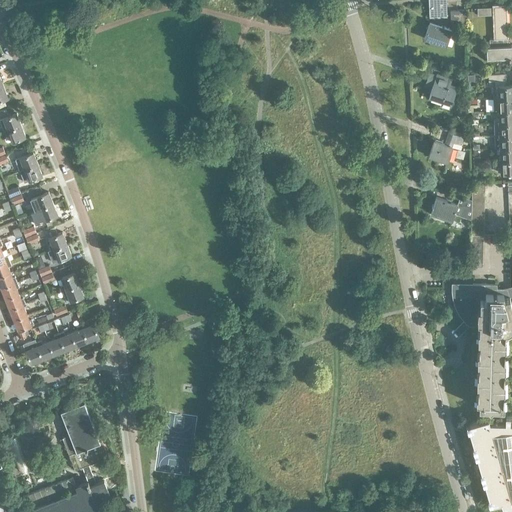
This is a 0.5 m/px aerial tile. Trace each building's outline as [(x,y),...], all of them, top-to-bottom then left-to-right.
[(430,24),(435,24),(439,24),(449,24),(449,17),(448,3),(430,3),(430,24)] [(507,4),(492,4),(492,7),(478,8),(478,15),(479,15),(479,14),(493,13),(494,39),(489,39),(490,46),(486,46),(487,58),(511,57),(511,44),(508,45),(507,44),(509,44),(509,40),(507,40),(507,38),(508,38),(507,4)] [(467,36),(467,17),(452,18),(453,30),(451,35),(443,33),(449,24),(439,24),(435,24),(433,29),(432,29),(426,45),(448,53),(454,37),(467,36)] [(436,74),(430,72),(425,87),(432,89),(429,96),(443,100),(441,107),(449,109),(457,88),(449,85),(452,78),(437,73),(436,74)] [(511,84),(504,85),(504,73),(488,74),(488,81),(494,81),(495,92),(493,92),(493,98),(511,97),(511,84)] [(0,101),(5,99),(8,98),(4,87),(0,88),(0,101)] [(493,111),(497,110),(511,109),(511,97),(493,98),(493,111)] [(494,123),(511,122),(511,109),(497,110),(497,117),(494,118),(494,123)] [(5,131),(21,125),(16,114),(3,119),(6,125),(3,126),(5,131)] [(494,135),(511,134),(511,122),(494,123),(494,135)] [(25,137),(21,125),(5,131),(7,136),(9,135),(12,142),(25,137)] [(456,130),(450,128),(444,144),(434,140),(429,155),(448,162),(453,147),(461,149),(463,143),(467,145),(470,137),(466,135),(466,134),(461,132),(463,127),(458,125),(456,130)] [(511,134),(494,135),(494,136),(495,136),(495,148),(499,148),(511,147),(511,134)] [(511,147),(499,148),(499,160),(511,159),(511,147)] [(38,164),(33,152),(16,159),(20,171),(38,164)] [(0,163),(8,160),(6,154),(0,156),(0,163)] [(500,167),(497,167),(498,172),(500,172),(500,173),(511,172),(511,159),(499,160),(500,167)] [(42,176),(38,164),(20,171),(25,183),(42,176)] [(10,196),(21,192),(18,186),(7,190),(10,196)] [(35,210),(40,208),(53,203),(49,192),(31,199),(35,210)] [(21,194),(10,198),(13,204),(24,199),(21,194)] [(460,196),(457,204),(436,196),(431,212),(452,220),(455,214),(471,220),(471,216),(472,210),(472,203),(472,200),(460,196)] [(57,214),(53,203),(40,208),(35,210),(32,212),(36,224),(45,220),(48,226),(57,222),(54,216),(57,214)] [(27,227),(23,229),(25,236),(36,231),(34,225),(27,227)] [(57,233),(55,226),(44,230),(47,237),(49,237),(52,243),(49,244),(51,249),(54,248),(67,243),(62,231),(57,233)] [(37,233),(26,237),(28,243),(39,239),(37,233)] [(71,254),(67,243),(54,248),(51,249),(52,254),(56,253),(58,259),(71,254)] [(5,256),(3,250),(0,251),(0,263),(7,260),(10,260),(8,255),(5,256)] [(0,275),(11,271),(9,266),(12,265),(10,260),(7,260),(0,263),(0,275)] [(49,265),(39,269),(41,275),(52,271),(49,265)] [(13,276),(11,271),(0,275),(0,281),(2,287),(17,281),(15,276),(13,276)] [(52,272),(42,277),(44,283),(55,278),(52,272)] [(63,290),(66,288),(79,283),(74,272),(61,277),(64,284),(61,285),(63,290)] [(6,297),(20,292),(18,287),(19,287),(17,281),(2,287),(6,297)] [(79,283),(66,288),(63,290),(67,301),(84,295),(79,283)] [(511,414),(505,414),(505,421),(499,421),(499,415),(495,415),(495,407),(503,407),(503,401),(502,400),(502,391),(504,389),(504,380),(503,379),(503,369),(504,368),(505,358),(503,357),(504,347),(505,346),(505,337),(504,335),(504,331),(505,330),(506,330),(507,330),(508,329),(509,329),(510,328),(511,328),(511,327),(509,324),(507,319),(511,317),(511,286),(503,289),(497,289),(497,283),(472,283),(472,286),(454,286),(454,292),(455,297),(457,302),(458,307),(461,312),(464,317),(468,314),(479,314),(479,330),(478,331),(478,340),(479,341),(478,351),(477,352),(477,362),(478,363),(478,373),(477,374),(476,383),(478,385),(477,394),(476,396),(476,401),(479,401),(479,406),(488,406),(487,416),(488,417),(469,422),(471,428),(493,503),(501,500),(503,508),(511,506),(511,414)] [(22,298),(20,292),(6,297),(11,308),(24,303),(26,303),(23,297),(22,298)] [(24,303),(11,308),(15,318),(28,313),(24,303)] [(65,304),(54,309),(56,315),(67,310),(65,304)] [(79,319),(85,316),(84,314),(89,312),(87,306),(76,311),(78,317),(79,319)] [(30,319),(28,313),(15,318),(19,330),(32,324),(32,325),(34,324),(32,318),(30,319)] [(94,322),(87,325),(86,322),(82,324),(88,340),(100,335),(94,322)] [(77,326),(78,329),(72,331),(77,344),(88,340),(82,324),(77,326)] [(65,334),(64,331),(59,333),(66,349),(77,344),(72,331),(65,334)] [(55,353),(66,349),(59,333),(54,335),(55,338),(49,340),(55,353)] [(41,340),(37,341),(43,357),(55,353),(49,340),(42,343),(41,340)] [(31,343),(33,347),(27,349),(32,362),(43,357),(37,341),(31,343)] [(89,463),(90,463),(108,456),(102,440),(100,441),(85,401),(61,410),(70,433),(62,436),(75,469),(83,466),(89,463)] [(89,464),(90,463),(89,463),(83,466),(89,480),(77,484),(78,489),(23,511),(73,511),(96,503),(95,499),(110,493),(104,479),(96,482),(89,464)] [(72,476),(23,496),(27,507),(77,487),(72,476)] [(13,511),(9,499),(2,502),(6,511),(13,511)]
